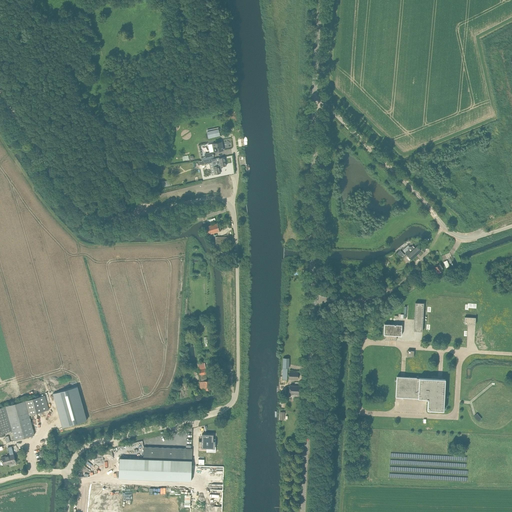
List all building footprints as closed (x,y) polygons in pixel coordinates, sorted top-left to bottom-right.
[(216,130),(215,128),(207,130),(208,138),(220,135),(219,129),(216,130)] [(223,150),(221,142),(212,144),(213,148),(214,148),(215,152),(223,150)] [(213,168),(214,168),(215,173),(220,172),(219,168),(221,168),(221,167),(226,166),(224,157),(219,159),(219,158),(211,159),(198,161),(198,162),(199,165),(209,163),(213,162),(214,167),(213,168)] [(218,228),(217,223),(208,226),(209,228),(205,229),(207,234),(221,231),(220,227),(218,228)] [(415,249),(413,246),(411,248),(410,246),(407,249),(408,250),(405,253),(411,259),(421,250),(417,246),(415,249)] [(402,259),(405,256),(400,250),(397,253),(402,259)] [(439,273),(442,270),(442,269),(443,268),(440,264),(435,267),(439,273)] [(423,331),(424,303),(415,302),(414,331),(423,331)] [(401,335),(401,325),(384,324),(384,334),(386,335),(385,340),(396,340),(397,335),(401,335)] [(289,368),(289,358),(283,358),(282,369),(281,369),(281,380),(287,380),(287,368),(289,368)] [(207,381),(206,374),(205,369),(199,370),(200,375),(201,375),(202,381),(199,382),(201,391),(211,389),(209,380),(207,381)] [(443,411),(445,384),(445,379),(397,376),(396,396),(426,398),(426,399),(428,399),(427,410),(443,411)] [(77,386),(53,393),(62,427),(87,420),(77,386)] [(300,394),(300,386),(290,386),(289,394),(290,394),(291,395),(294,395),(295,394),(300,394)] [(40,397),(25,401),(29,415),(44,411),(49,410),(45,396),(40,397)] [(15,440),(34,435),(29,415),(25,401),(5,406),(12,430),(15,440)] [(5,406),(0,407),(0,433),(4,433),(12,430),(5,406)] [(213,439),(213,434),(202,434),(202,438),(200,438),(200,437),(199,437),(198,443),(201,443),(201,448),(208,448),(213,448),(213,440),(215,440),(215,439),(213,439)] [(119,478),(134,479),(184,481),(191,481),(191,466),(192,461),(186,460),(186,448),(144,447),(143,456),(140,456),(140,459),(136,459),(119,458),(119,478)] [(1,458),(2,461),(1,461),(1,463),(1,464),(2,465),(3,465),(16,462),(13,454),(1,458)]
